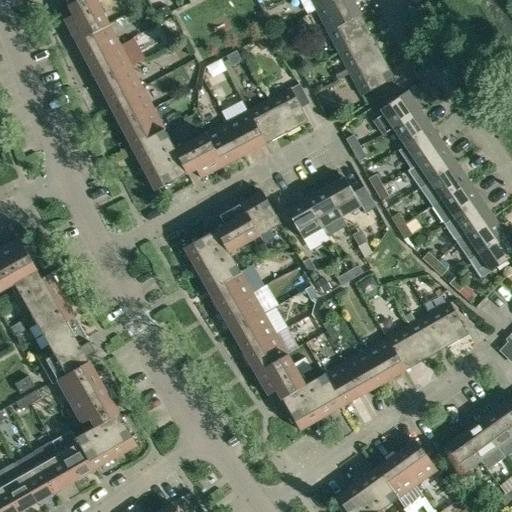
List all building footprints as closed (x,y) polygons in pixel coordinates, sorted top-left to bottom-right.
[(64,0),(69,7),(73,16),(97,3),(100,2),(98,0),(64,0)] [(301,0),(309,15),(316,11),(337,0),(301,0)] [(337,0),(316,11),(327,32),(360,15),(352,0),(337,0)] [(97,3),(73,16),(64,21),(76,43),(109,25),(97,3)] [(327,32),(338,54),(371,36),(360,15),(327,32)] [(76,43),(87,64),(120,47),(109,25),(76,43)] [(338,54),(350,75),(383,58),(371,36),(338,54)] [(87,64),(98,85),(131,68),(120,47),(87,64)] [(394,79),(383,58),(350,75),(361,97),(394,79)] [(142,89),(131,68),(98,85),(109,106),(142,89)] [(300,85),(269,102),(286,134),(308,123),(300,107),(309,103),(300,85)] [(109,106),(120,128),(153,110),(142,89),(109,106)] [(391,126),(393,129),(420,111),(407,92),(381,111),(382,112),(375,117),(385,131),(391,126)] [(286,134),(269,102),(248,113),(265,145),(286,134)] [(132,149),(165,132),(153,110),(120,128),(132,149)] [(432,128),(420,111),(393,129),(405,147),(432,128)] [(248,113),(226,124),(244,157),(265,145),(248,113)] [(226,124),(205,135),(222,168),(244,157),(226,124)] [(432,128),(405,147),(398,152),(410,170),(444,146),(432,128)] [(187,174),(173,148),(165,132),(132,149),(154,192),(187,174)] [(222,168),(205,135),(183,146),(182,144),(173,148),(187,174),(196,170),(201,179),(222,168)] [(346,140),(352,151),(359,147),(353,136),(346,140)] [(444,146),(410,170),(407,171),(419,189),(456,164),(444,146)] [(359,147),(352,151),(359,163),(366,159),(359,147)] [(456,164),(419,189),(431,207),(469,182),(456,164)] [(368,180),(375,191),(382,187),(376,176),(368,180)] [(325,190),(341,218),(361,207),(345,178),(325,190)] [(431,207),(443,225),(481,200),(469,182),(431,207)] [(389,198),(382,187),(375,191),(381,202),(389,198)] [(325,190),(306,200),(323,228),(327,236),(346,225),(341,218),(325,190)] [(262,192),(241,205),(259,237),(280,224),(262,192)] [(323,228),(306,200),(287,211),(303,239),(323,228)] [(493,217),(481,200),(443,225),(455,243),(493,217)] [(259,237),(241,205),(219,217),(224,225),(238,249),(259,237)] [(391,219),(398,229),(405,225),(399,214),(391,219)] [(505,235),(493,217),(455,243),(467,260),(505,235)] [(239,251),(238,249),(224,225),(216,230),(184,249),(204,284),(237,266),(231,256),(239,251)] [(405,225),(398,229),(404,240),(412,236),(405,225)] [(511,245),(505,235),(467,260),(480,279),(511,257),(511,245)] [(15,292),(19,292),(31,285),(41,278),(37,271),(19,239),(0,249),(0,291),(11,285),(15,292)] [(365,258),(372,254),(366,242),(358,247),(365,258)] [(428,253),(422,259),(431,268),(437,261),(428,253)] [(447,270),(437,261),(431,268),(441,277),(447,270)] [(204,284),(216,305),(248,287),(237,266),(204,284)] [(360,266),(348,273),(352,280),(364,273),(360,266)] [(352,280),(348,273),(337,279),(341,286),(352,280)] [(31,285),(19,292),(31,314),(36,323),(68,305),(51,274),(41,278),(31,285)] [(449,284),(459,293),(464,287),(455,278),(449,284)] [(216,305),(228,326),(260,307),(248,287),(216,305)] [(450,302),(428,315),(447,347),(469,335),(450,302)] [(45,360),(68,400),(100,382),(86,358),(95,352),(68,305),(36,323),(54,355),(45,360)] [(228,326),(240,347),(272,328),(260,307),(228,326)] [(426,359),(447,347),(428,315),(408,327),(426,359)] [(408,327),(387,338),(405,371),(426,359),(408,327)] [(240,347),(252,368),(284,349),(272,328),(240,347)] [(505,340),(507,343),(499,351),(511,363),(511,335),(510,334),(505,340)] [(384,383),(405,371),(387,338),(366,350),(384,383)] [(284,349),(252,368),(268,396),(277,391),(300,377),(284,349)] [(366,350),(345,362),(363,395),(384,383),(366,350)] [(345,362),(324,374),(343,407),(363,395),(345,362)] [(303,375),(300,377),(277,391),(282,398),(300,431),(343,407),(324,374),(308,383),(303,375)] [(31,380),(29,376),(15,384),(21,394),(31,388),(35,386),(31,380)] [(100,382),(68,400),(81,424),(88,421),(114,406),(100,382)] [(31,393),(26,396),(30,404),(42,398),(37,390),(31,393)] [(20,411),(30,404),(26,396),(15,402),(20,411)] [(511,397),(496,409),(511,431),(511,397)] [(137,446),(114,406),(88,421),(92,429),(75,438),(94,471),(137,446)] [(511,431),(496,409),(479,422),(505,458),(511,452),(511,431)] [(461,434),(480,461),(487,471),(505,458),(479,422),(461,434)] [(70,429),(51,441),(74,482),(94,471),(75,438),(70,429)] [(462,474),(480,461),(461,434),(443,447),(462,474)] [(415,440),(395,455),(417,485),(437,470),(415,440)] [(56,492),(74,482),(51,441),(32,451),(56,492)] [(37,503),(56,492),(32,451),(14,462),(37,503)] [(395,455),(375,469),(397,499),(417,485),(395,455)] [(14,462),(0,469),(0,480),(17,511),(21,511),(37,503),(14,462)] [(397,499),(375,469),(336,497),(346,511),(383,511),(382,510),(397,499)] [(17,511),(0,480),(0,511),(17,511)] [(501,509),(510,500),(504,494),(495,503),(501,509)] [(178,511),(172,503),(158,511),(178,511)]
